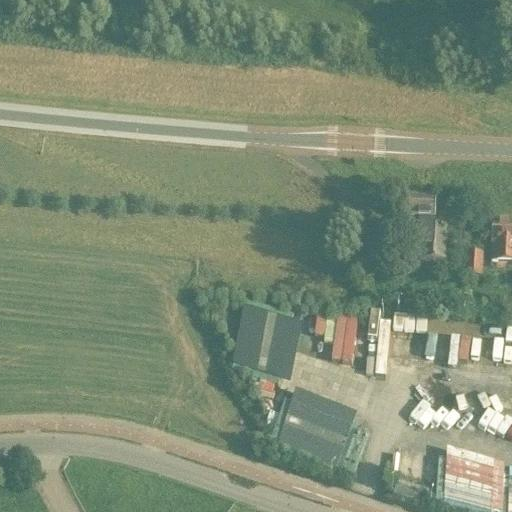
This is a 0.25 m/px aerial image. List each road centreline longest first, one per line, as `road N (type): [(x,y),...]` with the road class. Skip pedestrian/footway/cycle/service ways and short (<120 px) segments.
road 1 (tertiary): [(511,152),(0,116)]
road 2 (unclassified): [(0,446),(99,448),(293,511)]
